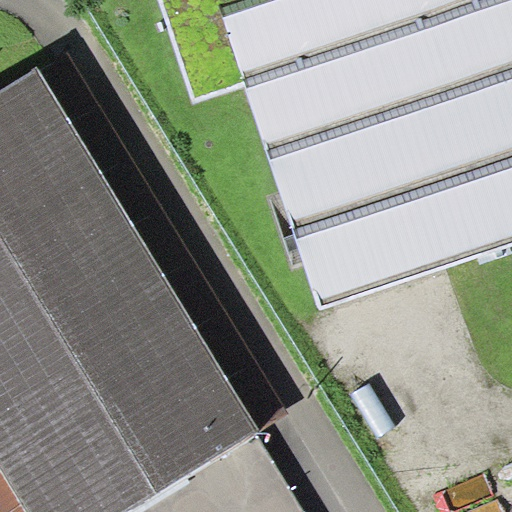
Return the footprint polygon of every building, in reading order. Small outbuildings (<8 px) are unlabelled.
[(511,0),(159,0),(193,99),(243,83),(319,310),(511,245),(511,0)] [(65,52),(38,69),(261,433),(288,416),(65,52)] [(261,433),(38,69),(0,91),(0,468),(26,511),(126,511),(157,494),(261,433)] [(307,511),(261,433),(157,494),(167,511),(307,511)] [(26,511),(0,468),(0,511),(26,511)]
